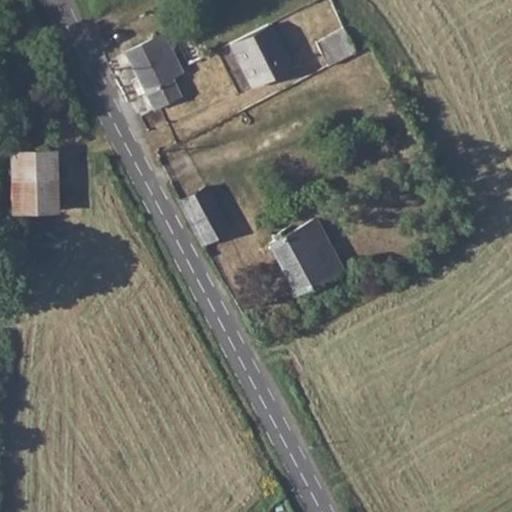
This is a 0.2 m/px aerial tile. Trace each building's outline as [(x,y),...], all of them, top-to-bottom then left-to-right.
[(269,23),(229,43),(251,86),(290,65),(269,23)] [(343,26),(315,40),(328,64),(355,51),(343,26)] [(145,92),(154,108),(182,93),(173,76),(183,71),(181,67),(163,32),(126,51),(138,76),(131,80),(139,95),(145,92)] [(54,149),(9,149),(10,210),(55,209),(54,149)] [(205,184),(178,198),(202,243),(229,228),(205,184)] [(268,241),(295,291),(341,266),(314,217),(268,241)]
